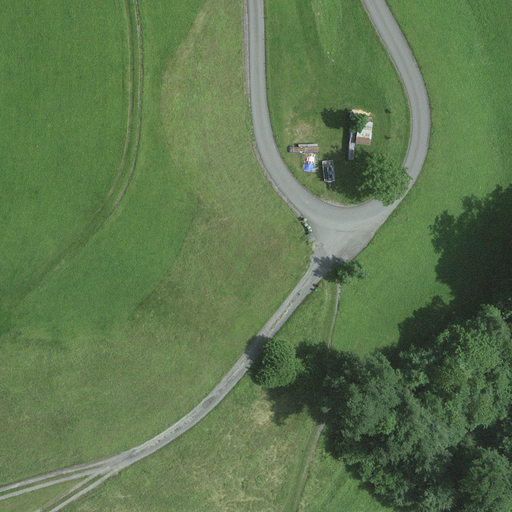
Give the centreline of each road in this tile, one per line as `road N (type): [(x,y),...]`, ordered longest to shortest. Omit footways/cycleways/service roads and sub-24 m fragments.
road 1 (unclassified): [(374,0),(415,101),(416,165),(378,209),(334,223),(276,172),(256,0)]
road 2 (track): [(334,223),(330,254),(289,312),(192,422),(125,460),(0,493)]
road 3 (track): [(330,254),(329,400),(290,511)]
